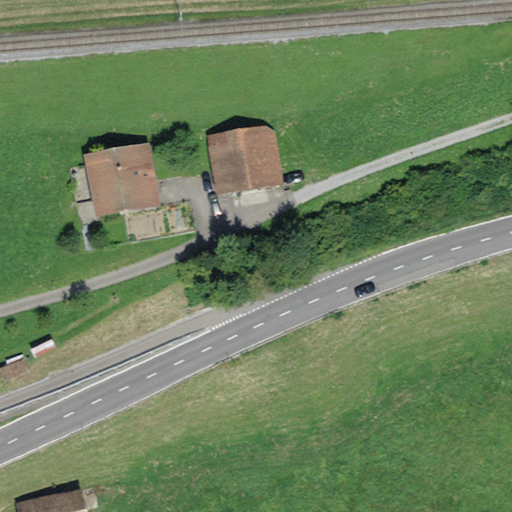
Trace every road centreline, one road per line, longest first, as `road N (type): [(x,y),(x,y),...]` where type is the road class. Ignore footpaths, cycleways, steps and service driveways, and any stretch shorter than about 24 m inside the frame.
road 1 (primary): [(285,313),(0,446)]
road 2 (residential): [(0,403),(203,320),(285,313)]
road 3 (primary): [(511,232),(285,313)]
